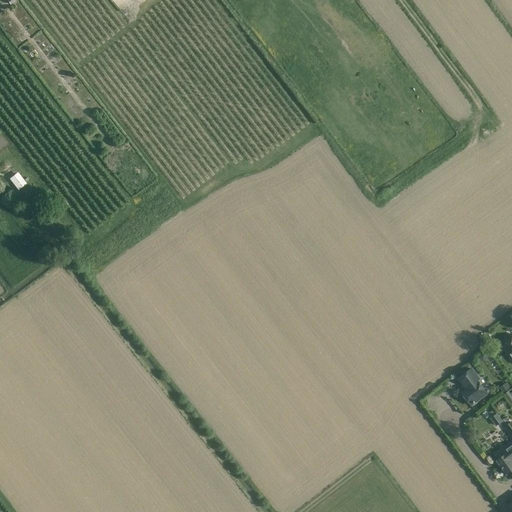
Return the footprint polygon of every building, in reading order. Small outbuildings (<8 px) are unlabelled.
[(26,184),(17,172),(9,179),(18,190),(26,184)] [(472,369),(458,379),(467,390),(462,394),(471,406),(487,393),(477,381),(480,379),(472,369)] [(500,389),(502,393),(510,387),(507,384),(500,389)] [(502,420),(497,413),(497,414),(491,418),(497,427),(497,426),(502,422),(504,424),(502,420)] [(504,424),(511,436),(511,422),(510,423),(506,418),(502,420),(504,424)] [(511,443),(500,452),(503,457),(497,461),(507,475),(511,471),(511,443)]
